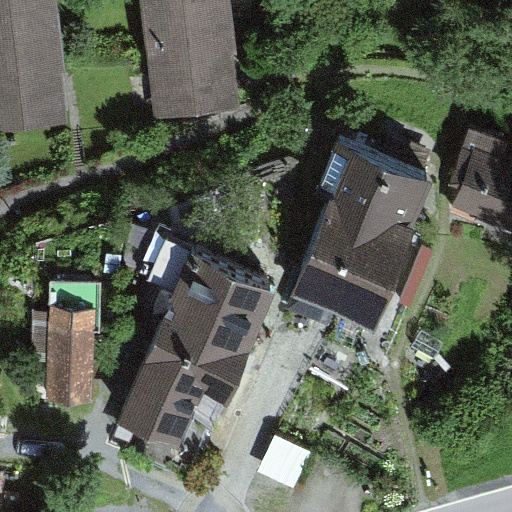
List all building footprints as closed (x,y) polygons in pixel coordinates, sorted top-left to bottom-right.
[(67,0),(0,0),(0,115),(83,103),(67,0)] [(229,0),(144,0),(156,110),(240,101),(229,0)] [(435,164),(350,132),(295,279),(381,311),(435,164)] [(511,150),(471,136),(451,189),(511,211),(511,150)] [(277,277),(185,240),(117,405),(176,429),(200,372),(232,385),(277,277)] [(99,297),(44,297),(44,394),(99,394),(99,297)] [(308,454),(276,438),(261,471),(276,478),(293,486),(308,454)]
